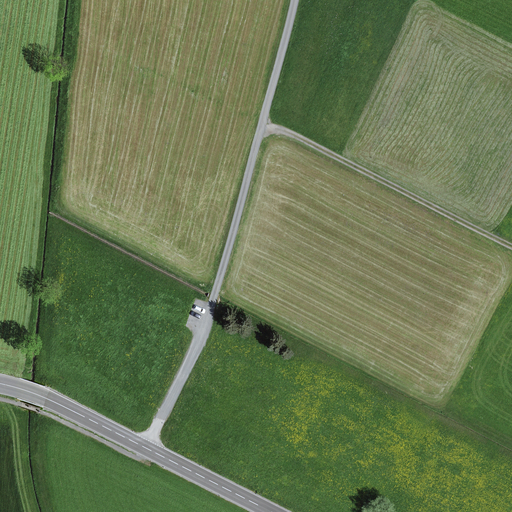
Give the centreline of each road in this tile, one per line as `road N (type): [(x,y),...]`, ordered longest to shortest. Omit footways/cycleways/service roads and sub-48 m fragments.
road 1 (track): [(294,0),(210,319),(147,458),(0,398)]
road 2 (secondary): [(278,511),(74,407),(0,381)]
road 3 (track): [(264,125),(285,126),(511,243)]
